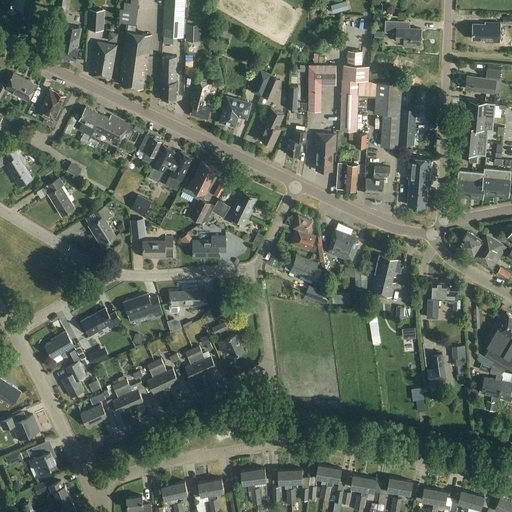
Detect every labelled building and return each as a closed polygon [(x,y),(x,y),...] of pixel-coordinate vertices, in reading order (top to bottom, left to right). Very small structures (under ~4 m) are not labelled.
[(25,0),(1,0),(0,8),(23,12),(25,0)] [(57,0),(56,9),(65,10),(66,0),(57,0)] [(164,0),(164,6),(163,36),(184,37),(185,7),(185,0),(164,0)] [(333,13),(348,8),(346,0),(330,5),(333,13)] [(380,3),(376,9),(382,14),(387,8),(380,3)] [(89,9),(89,28),(103,29),(104,10),(89,9)] [(119,22),(126,23),(135,25),(138,12),(123,9),(121,9),(119,22)] [(421,28),(410,28),(409,28),(403,27),(403,20),(385,20),(385,32),(397,32),(396,41),(404,41),(404,46),(412,46),(412,44),(421,45),(421,28)] [(472,39),(493,40),(494,25),(473,24),(472,39)] [(75,61),(77,48),(78,42),(77,41),(80,27),(63,25),(57,57),(75,61)] [(126,30),(119,84),(143,88),(145,68),(147,69),(151,33),(126,30)] [(91,74),(111,78),(117,44),(97,40),(91,74)] [(343,79),(342,79),(340,130),(356,130),(357,80),(357,79),(368,80),(368,65),(361,65),(362,51),(348,50),(347,64),(344,64),(343,79)] [(160,81),(162,81),(161,98),(161,99),(162,101),(166,101),(168,100),(168,98),(176,99),(177,82),(176,82),(177,56),(165,56),(164,64),(161,64),(160,81)] [(335,84),(335,64),(308,63),(308,110),(320,110),(320,84),(335,84)] [(488,63),(487,70),(501,72),(501,69),(502,65),(488,63)] [(251,91),(261,95),(270,75),(270,74),(260,70),(251,91)] [(499,81),(501,72),(487,70),(485,78),(467,76),(465,89),(493,93),(495,80),(499,81)] [(28,100),(36,84),(14,72),(7,85),(2,82),(0,86),(0,99),(2,101),(8,90),(28,100)] [(261,95),(272,100),(281,79),(270,75),(261,95)] [(191,114),(207,118),(210,106),(206,105),(211,84),(195,80),(191,95),(192,95),(190,104),(193,105),(191,114)] [(381,145),(397,146),(401,84),(377,83),(375,113),(383,113),(381,145)] [(290,86),(289,101),(296,102),(298,86),(290,86)] [(144,108),(159,107),(158,88),(142,89),(144,108)] [(39,112),(45,115),(42,122),(53,127),(56,120),(54,119),(65,96),(63,95),(63,94),(59,92),(58,93),(50,89),(39,112)] [(246,118),(250,103),(236,99),(235,103),(223,100),(221,108),(223,109),(220,121),(235,125),(238,116),(246,118)] [(470,101),(468,114),(493,117),(495,104),(470,101)] [(91,135),(93,131),(101,136),(102,134),(111,138),(110,140),(113,142),(118,144),(121,138),(122,138),(123,138),(124,137),(125,136),(125,135),(125,134),(125,133),(125,132),(125,131),(129,133),(133,126),(129,124),(123,121),(111,115),(109,119),(86,107),(79,120),(82,122),(78,129),(91,135)] [(273,144),(281,128),(279,127),(281,124),(279,123),(284,114),(271,107),(264,121),(267,123),(260,138),(273,144)] [(402,107),(400,137),(411,138),(413,108),(402,107)] [(71,117),(70,119),(75,122),(77,119),(76,119),(79,114),(74,112),(72,115),(73,116),(72,117),(71,117)] [(462,126),(462,127),(492,129),(493,117),(468,114),(467,127),(462,126)] [(136,125),(134,129),(143,133),(145,129),(136,125)] [(462,127),(461,139),(486,142),(487,130),(492,130),(492,129),(462,127)] [(288,138),(287,145),(284,144),(283,151),(286,152),(286,153),(299,154),(301,140),(304,140),(305,131),(295,130),(294,139),(288,138)] [(348,139),(356,140),(356,146),(366,147),(367,134),(356,133),(357,131),(349,130),(348,139)] [(335,151),(336,133),(316,132),(315,150),(317,150),(316,169),(332,170),(333,151),(335,151)] [(139,149),(146,152),(142,159),(150,163),(153,156),(160,141),(153,138),(146,135),(139,149)] [(69,145),(79,150),(82,143),(72,139),(69,145)] [(461,139),(460,153),(465,153),(485,155),(486,142),(461,139)] [(368,148),(375,150),(377,142),(371,140),(368,148)] [(169,174),(170,175),(165,184),(177,190),(182,180),(183,181),(194,157),(180,151),(180,152),(162,144),(152,166),(164,172),(165,170),(170,173),(169,174)] [(20,185),(32,177),(19,155),(21,154),(17,147),(5,154),(9,160),(6,163),(20,185)] [(123,156),(114,151),(110,158),(119,163),(123,156)] [(409,157),(407,177),(410,178),(430,180),(431,160),(409,157)] [(71,161),(67,170),(78,176),(82,167),(71,161)] [(186,184),(183,191),(196,197),(187,215),(201,223),(206,219),(208,218),(212,211),(214,206),(202,200),(217,169),(210,165),(209,163),(205,161),(203,162),(202,161),(190,186),(186,184)] [(357,189),(358,173),(357,173),(358,163),(338,162),(336,187),(357,189)] [(389,175),(389,166),(374,165),(373,178),(367,178),(365,193),(382,195),(384,174),(389,175)] [(472,172),(469,197),(482,198),(485,168),(484,168),(484,173),(472,172)] [(485,168),(482,198),(483,193),(495,194),(497,169),(485,168)] [(497,169),(495,194),(508,196),(511,171),(497,169)] [(458,170),(456,195),(469,197),(472,172),(458,170)] [(64,182),(69,178),(66,173),(61,177),(64,182)] [(59,177),(47,185),(51,191),(48,193),(49,194),(62,215),(74,208),(70,201),(60,186),(63,184),(64,185),(64,184),(60,177),(59,177)] [(410,178),(407,205),(425,206),(427,186),(429,186),(430,180),(410,178)] [(219,197),(227,184),(222,180),(214,194),(219,197)] [(23,198),(34,193),(30,186),(19,192),(23,198)] [(228,216),(233,219),(232,223),(239,226),(241,222),(241,223),(242,221),(243,218),(248,220),(250,216),(253,209),(251,208),(256,198),(243,191),(240,199),(235,208),(233,207),(228,216)] [(139,195),(131,209),(144,216),(151,201),(139,195)] [(88,225),(101,245),(116,235),(106,219),(112,216),(105,205),(94,212),(98,219),(88,225)] [(117,209),(128,214),(130,210),(119,205),(117,209)] [(291,242),(311,249),(316,236),(308,233),(313,220),(299,214),(293,228),(296,229),(291,242)] [(131,219),(132,236),(145,235),(143,218),(131,219)] [(146,219),(145,227),(154,228),(154,220),(146,219)] [(328,252),(352,261),(359,243),(356,242),(358,237),(335,228),(331,239),(333,240),(328,252)] [(463,238),(478,248),(479,246),(484,249),(485,248),(496,255),(502,244),(487,234),(483,241),(468,231),(463,238)] [(184,245),(190,241),(186,234),(180,238),(184,245)] [(142,257),(154,257),(154,256),(158,256),(158,257),(166,257),(173,257),(173,250),(173,236),(165,236),(164,241),(142,241),(142,257)] [(193,240),(193,258),(202,258),(202,256),(218,256),(218,251),(225,251),(225,236),(212,236),(212,240),(193,240)] [(458,246),(474,255),(473,257),(479,261),(478,263),(487,268),(496,255),(485,248),(484,249),(479,246),(478,248),(463,238),(458,246)] [(288,257),(284,268),(290,270),(289,275),(296,278),(297,277),(298,273),(312,279),(313,276),(316,268),(318,262),(297,254),(294,259),(288,257)] [(400,273),(402,264),(399,264),(400,260),(379,255),(370,292),(391,297),(395,283),(391,282),(393,276),(396,277),(397,272),(400,273)] [(345,276),(355,276),(356,290),(366,289),(367,289),(366,267),(354,268),(345,268),(345,276)] [(506,280),(510,274),(500,267),(496,273),(506,280)] [(428,298),(428,313),(436,313),(437,313),(438,298),(449,299),(450,299),(457,299),(458,290),(449,290),(450,282),(429,281),(428,298)] [(324,291),(309,285),(305,295),(320,301),(324,291)] [(198,292),(198,289),(170,292),(171,304),(170,304),(170,311),(172,312),(178,312),(180,310),(179,305),(183,305),(184,306),(207,304),(206,291),(198,292)] [(128,315),(130,320),(141,316),(145,314),(154,311),(156,316),(163,314),(161,308),(157,296),(150,299),(148,293),(123,301),(128,315)] [(110,328),(121,322),(115,311),(109,315),(105,307),(89,317),(89,316),(81,320),(90,335),(108,325),(110,328)] [(396,307),(396,319),(403,319),(404,307),(396,307)] [(511,315),(506,312),(498,327),(511,336),(511,315)] [(212,327),(215,334),(227,329),(224,322),(212,327)] [(402,328),(403,338),(415,337),(414,327),(402,328)] [(488,346),(483,355),(495,361),(492,366),(492,367),(491,367),(504,371),(505,368),(506,368),(511,371),(511,336),(498,327),(487,345),(488,346)] [(45,345),(56,363),(63,359),(60,354),(74,345),(65,330),(55,337),(56,339),(45,345)] [(219,341),(222,347),(224,352),(230,350),(233,356),(243,351),(235,333),(219,341)] [(206,335),(201,337),(205,344),(206,344),(210,342),(206,335)] [(205,358),(200,345),(186,352),(191,364),(185,367),(191,380),(217,368),(211,356),(205,358)] [(465,345),(457,346),(458,358),(466,357),(465,345)] [(94,352),(98,362),(103,360),(98,350),(94,352)] [(432,354),(433,369),(427,369),(429,380),(446,378),(442,353),(432,354)] [(75,362),(81,359),(78,354),(72,357),(75,362)] [(167,371),(162,358),(153,362),(148,365),(153,377),(147,380),(154,393),(179,381),(173,368),(167,371)] [(72,397),(85,390),(79,378),(86,375),(79,361),(66,367),(70,374),(62,378),(72,397)] [(484,376),(481,392),(492,394),(491,397),(489,409),(495,410),(497,398),(502,378),(504,371),(491,367),(490,373),(496,375),(495,379),(484,376)] [(0,396),(13,404),(21,391),(0,377),(0,396)] [(502,378),(497,398),(498,398),(511,401),(511,398),(511,379),(503,378),(502,378)] [(133,392),(127,379),(125,379),(119,382),(114,385),(113,385),(119,398),(113,401),(118,413),(144,402),(138,389),(133,392)] [(92,404),(98,401),(105,398),(103,393),(96,396),(90,399),(92,404)] [(81,413),(87,427),(108,418),(102,404),(81,413)] [(40,431),(34,415),(17,422),(15,415),(1,421),(4,429),(14,425),(19,439),(20,439),(21,442),(28,439),(27,436),(40,431)] [(488,447),(496,449),(498,441),(490,439),(489,441),(485,439),(484,444),(488,445),(488,447)] [(40,445),(28,450),(35,466),(31,468),(36,478),(37,477),(52,471),(51,467),(57,464),(51,451),(44,454),(40,445)] [(12,454),(5,457),(8,464),(15,462),(12,454)] [(319,464),(317,477),(322,478),(322,479),(321,484),(323,484),(323,485),(320,499),(324,499),(326,485),(327,480),(329,466),(319,464)] [(326,485),(324,499),(325,500),(328,500),(330,486),(332,486),(333,481),(340,482),(343,468),(331,466),(329,466),(327,480),(326,485)] [(265,467),(253,469),(255,482),(267,481),(265,467)] [(290,469),(291,483),(291,488),(292,503),(296,503),(295,488),(296,488),(296,482),(303,482),(302,468),(290,469)] [(255,488),(255,482),(253,469),(241,471),(243,484),(248,483),(249,490),(252,490),(254,503),(257,503),(255,488)] [(290,469),(278,470),(279,483),(284,483),(285,489),(287,489),(291,488),(291,483),(290,469)] [(350,488),(362,490),(365,476),(353,474),(350,488)] [(361,495),(359,510),(358,511),(362,511),(363,511),(362,511),(365,496),(367,496),(368,491),(374,492),(377,478),(365,476),(362,490),(363,490),(362,496),(361,495)] [(386,490),(398,492),(400,479),(388,477),(386,490)] [(210,480),(212,493),(213,493),(225,491),(222,478),(210,480)] [(400,479),(398,492),(410,494),(412,481),(400,479)] [(210,480),(198,482),(201,495),(201,496),(207,494),(208,500),(209,500),(213,499),(212,493),(210,480)] [(22,483),(16,481),(13,487),(19,490),(22,483)] [(35,486),(38,493),(48,488),(45,481),(35,486)] [(173,484),(176,497),(188,494),(185,481),(173,484)] [(192,483),(192,485),(194,496),(195,496),(201,495),(198,482),(192,483)] [(48,495),(51,504),(70,496),(65,485),(59,487),(57,483),(50,486),(52,490),(48,495)] [(164,500),(176,497),(173,484),(161,486),(164,500)] [(421,500),(433,502),(435,489),(423,487),(421,500)] [(435,489),(433,502),(444,504),(447,491),(435,489)] [(467,511),(468,511),(469,506),(472,493),(461,489),(458,499),(457,502),(463,504),(462,510),(464,510),(463,511),(467,511)] [(336,490),(335,502),(341,503),(343,491),(336,490)] [(344,492),(342,502),(349,504),(351,493),(344,492)] [(484,496),(472,493),(469,506),(480,509),(484,496)] [(197,511),(203,511),(202,501),(201,496),(201,495),(195,496),(197,511)] [(50,505),(53,511),(75,511),(77,511),(70,496),(51,504),(50,505)] [(128,509),(137,508),(137,511),(152,511),(151,504),(143,505),(142,496),(127,497),(128,509)] [(500,496),(494,508),(502,511),(505,511),(511,501),(500,496)] [(22,511),(27,511),(31,510),(27,500),(19,504),(22,511)]
